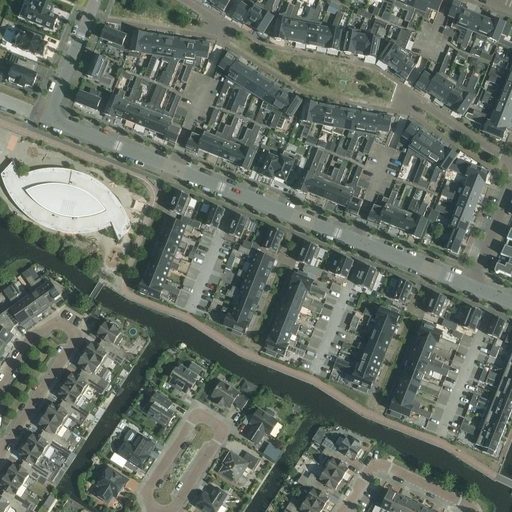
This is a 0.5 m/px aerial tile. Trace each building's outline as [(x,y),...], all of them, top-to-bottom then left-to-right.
[(31,7),(25,20),(53,31),(58,18),(50,15),(53,7),(41,3),(34,0),(31,7)] [(217,0),(215,5),(213,7),(223,13),(231,0),(217,0)] [(264,13),(254,29),(257,32),(257,33),(261,35),(262,35),(263,35),(274,18),(273,18),(273,8),(276,0),(269,0),(267,7),(264,13)] [(384,0),(383,3),(388,5),(384,14),(390,16),(393,7),(395,2),(395,0),(384,0)] [(395,0),(395,2),(393,7),(403,11),(407,0),(395,0)] [(407,0),(403,11),(408,13),(405,22),(410,24),(419,0),(407,0)] [(419,0),(410,24),(408,30),(415,30),(416,24),(413,23),(416,16),(424,19),(426,14),(428,9),(427,9),(430,0),(419,0)] [(423,21),(410,53),(420,57),(425,59),(428,60),(442,66),(446,56),(453,40),(456,31),(464,11),(466,6),(455,2),(451,0),(430,0),(427,9),(426,14),(424,19),(423,20),(423,21)] [(242,5),(233,19),(243,26),(245,24),(256,7),(256,6),(250,2),(247,8),(242,5)] [(256,7),(245,24),(254,29),(264,13),(267,7),(257,3),(256,6),(256,7)] [(331,3),(327,12),(337,16),(341,7),(331,3)] [(278,20),(274,39),(275,40),(276,41),(280,42),(281,41),(285,42),(290,20),(295,7),(289,4),(286,14),(282,15),(280,15),(278,20)] [(290,20),(285,42),(296,44),(300,22),(301,20),(297,18),(297,17),(300,9),(295,7),(290,20)] [(375,8),(372,16),(376,17),(377,18),(380,10),(375,8)] [(300,22),(296,44),(307,46),(311,24),(316,11),(311,9),(308,18),(304,20),(302,18),(301,20),(300,22)] [(311,24),(307,46),(317,48),(321,28),(323,24),(320,23),(319,20),(322,11),(317,9),(316,11),(311,24)] [(359,10),(357,15),(365,19),(367,13),(359,10)] [(464,11),(456,31),(459,32),(460,35),(457,43),(462,45),(474,15),(464,11)] [(332,30),(328,50),(332,51),(332,52),(336,53),(338,52),(339,52),(343,32),(340,27),(344,16),(338,13),(332,30)] [(462,45),(461,47),(466,49),(473,33),(478,35),(484,19),(474,15),(462,45)] [(478,35),(476,39),(486,43),(488,39),(494,23),(491,21),(491,20),(485,17),(484,19),(478,35)] [(369,38),(365,57),(369,58),(370,60),(374,60),(375,59),(377,60),(380,39),(381,38),(377,36),(380,28),(382,23),(376,20),(369,38)] [(488,39),(487,42),(497,46),(498,45),(499,43),(502,35),(506,24),(505,24),(504,23),(501,21),(499,22),(495,20),(494,23),(488,39)] [(17,31),(11,45),(24,50),(23,51),(36,56),(36,55),(44,57),(49,44),(43,42),(46,37),(24,28),(22,34),(17,31)] [(106,28),(102,40),(109,42),(108,46),(127,53),(131,38),(127,37),(106,28)] [(321,28),(317,48),(328,50),(332,30),(321,28)] [(347,33),(344,53),(345,53),(346,54),(349,55),(351,54),(355,55),(359,36),(360,31),(349,29),(347,33)] [(390,44),(379,61),(380,61),(381,63),(384,65),(385,65),(389,67),(400,51),(405,37),(407,32),(402,30),(397,42),(392,40),(390,44)] [(131,38),(127,53),(129,54),(129,57),(141,59),(141,58),(142,55),(142,54),(146,35),(141,34),(141,33),(137,32),(135,33),(134,33),(133,39),(131,38)] [(146,35),(142,54),(153,56),(156,37),(146,35)] [(147,72),(145,78),(150,80),(157,61),(163,58),(167,38),(167,36),(160,35),(160,37),(156,37),(153,56),(153,58),(151,62),(150,65),(147,72)] [(499,43),(498,45),(503,47),(511,50),(511,43),(505,41),(506,37),(502,35),(499,43)] [(359,36),(355,55),(365,57),(369,38),(359,36)] [(400,51),(389,67),(398,73),(406,61),(408,58),(410,53),(406,50),(410,39),(405,37),(400,51)] [(164,72),(159,84),(164,86),(174,60),(178,40),(167,38),(163,58),(162,62),(169,64),(166,73),(164,72)] [(174,60),(164,86),(169,88),(179,63),(181,61),(185,61),(188,42),(178,40),(174,60)] [(187,67),(182,83),(187,85),(193,71),(194,68),(195,65),(199,44),(188,42),(185,61),(185,63),(184,66),(187,67)] [(195,65),(194,68),(200,71),(202,66),(203,59),(208,60),(211,43),(199,42),(199,44),(195,65)] [(472,49),(470,54),(480,58),(482,53),(472,49)] [(459,53),(457,58),(467,62),(469,57),(459,53)] [(482,53),(480,58),(491,62),(493,57),(482,53)] [(229,54),(220,69),(230,75),(238,62),(239,60),(229,54)] [(13,56),(10,65),(15,67),(11,79),(17,82),(16,85),(25,89),(26,85),(33,88),(34,86),(37,78),(38,75),(31,72),(34,64),(13,56)] [(95,56),(87,77),(89,77),(89,79),(110,87),(113,81),(103,77),(109,62),(95,56)] [(436,80),(427,93),(436,99),(447,82),(449,77),(445,74),(452,58),(446,56),(442,66),(442,67),(439,75),(439,76),(436,80)] [(497,56),(494,64),(497,65),(502,61),(509,64),(507,71),(511,73),(511,61),(506,59),(497,56)] [(398,73),(396,75),(406,81),(416,67),(406,61),(398,73)] [(230,75),(227,79),(236,85),(247,68),(238,62),(230,75)] [(239,91),(231,112),(236,114),(237,114),(240,107),(246,89),(256,74),(247,68),(236,85),(234,89),(239,91)] [(492,68),(489,76),(491,77),(511,85),(511,73),(507,71),(504,78),(503,78),(496,76),(495,70),(492,68)] [(178,108),(165,141),(175,145),(176,146),(187,150),(197,154),(207,130),(208,126),(211,119),(215,111),(216,108),(221,95),(225,84),(212,79),(208,77),(204,76),(193,71),(187,85),(182,98),(178,108)] [(456,88),(445,104),(453,110),(454,110),(465,94),(467,89),(463,86),(467,74),(462,72),(458,83),(456,88)] [(124,73),(121,79),(128,82),(130,75),(124,73)] [(426,73),(416,88),(426,95),(427,93),(436,80),(426,73)] [(246,89),(240,107),(244,108),(249,95),(252,95),(254,96),(265,79),(256,74),(246,89)] [(447,82),(436,99),(445,104),(456,88),(458,83),(450,78),(449,77),(447,82)] [(465,94),(454,110),(457,113),(458,114),(461,117),(462,116),(463,117),(477,96),(476,96),(474,90),(478,79),(472,77),(467,89),(465,94)] [(511,85),(491,77),(489,82),(499,86),(500,89),(499,92),(511,96),(511,85)] [(125,97),(116,119),(122,122),(122,120),(126,121),(138,91),(141,85),(142,80),(137,78),(130,98),(128,98),(125,97)] [(265,79),(254,96),(264,102),(274,87),(275,85),(265,79)] [(136,125),(135,127),(141,129),(142,128),(146,129),(163,88),(157,86),(151,103),(147,105),(144,104),(136,125)] [(264,102),(261,109),(266,111),(269,105),(273,108),(282,92),(274,87),(264,102)] [(163,88),(146,129),(150,131),(149,133),(156,135),(156,133),(165,112),(162,111),(161,107),(168,90),(163,88)] [(81,93),(77,104),(97,112),(99,106),(105,108),(109,97),(92,90),(89,96),(81,93)] [(112,96),(105,115),(106,115),(106,117),(110,118),(111,118),(116,119),(125,97),(126,93),(120,91),(117,98),(112,96)] [(138,91),(126,121),(136,125),(144,104),(140,102),(143,93),(138,91)] [(276,115),(271,128),(276,130),(276,129),(283,113),(293,97),(283,91),(282,92),(273,108),(271,112),(276,115)] [(486,92),(484,97),(511,108),(511,96),(499,92),(498,96),(496,96),(486,92)] [(165,112),(156,133),(166,137),(171,125),(178,108),(182,97),(177,95),(169,114),(165,112)] [(283,113),(276,129),(282,131),(286,121),(291,123),(292,120),(303,103),(302,102),(301,101),(298,99),(297,99),(293,97),(283,113)] [(511,108),(484,97),(482,102),(492,106),(490,112),(511,120),(511,116),(511,108)] [(302,122),(300,126),(305,128),(301,138),(307,140),(308,137),(313,124),(317,105),(313,104),(312,103),(308,102),(307,103),(306,103),(302,122)] [(317,105),(313,124),(324,126),(325,122),(328,107),(318,105),(317,105)] [(324,126),(322,131),(332,135),(334,129),(338,109),(328,107),(325,122),(324,126)] [(334,129),(332,135),(333,133),(342,137),(343,137),(345,131),(349,111),(339,109),(338,109),(334,129)] [(215,111),(211,119),(216,121),(220,112),(215,111)] [(349,111),(345,131),(350,132),(348,138),(352,140),(356,131),(359,113),(350,111),(349,111)] [(474,111),(472,116),(475,117),(507,130),(511,120),(490,112),(488,116),(474,111)] [(249,113),(247,119),(253,121),(255,115),(249,113)] [(352,140),(348,151),(353,153),(359,139),(362,138),(364,138),(365,139),(366,135),(367,130),(370,115),(359,113),(356,131),(352,140)] [(467,114),(465,118),(469,121),(473,122),(475,117),(472,116),(467,114)] [(368,142),(365,150),(371,152),(375,142),(377,137),(380,117),(370,115),(367,130),(366,135),(365,139),(366,139),(368,142)] [(380,117),(377,137),(378,132),(389,134),(392,118),(381,115),(380,117)] [(231,127),(219,158),(229,162),(237,141),(235,140),(233,136),(240,119),(235,117),(231,127)] [(507,130),(475,117),(473,122),(482,126),(479,131),(491,136),(490,138),(500,141),(501,140),(503,140),(503,139),(504,139),(506,135),(505,134),(507,130)] [(413,124),(403,138),(413,144),(422,132),(423,130),(413,124)] [(216,137),(209,154),(219,158),(231,127),(226,125),(223,134),(218,132),(216,137)] [(239,166),(238,168),(242,169),(243,171),(247,172),(248,172),(249,172),(258,149),(254,147),(254,146),(261,127),(255,125),(253,131),(239,166)] [(237,141),(229,162),(239,166),(253,131),(248,130),(244,140),(241,142),(237,141)] [(407,155),(403,165),(408,168),(412,158),(416,156),(418,158),(419,154),(430,138),(422,132),(413,144),(410,148),(409,149),(408,151),(407,154),(407,155)] [(204,138),(199,150),(204,152),(209,154),(216,137),(206,133),(204,138)] [(307,140),(306,142),(316,146),(318,140),(308,137),(307,140)] [(421,163),(413,184),(418,186),(420,181),(428,161),(428,160),(439,144),(430,138),(419,154),(418,158),(420,160),(421,163)] [(320,141),(318,146),(326,150),(328,144),(320,141)] [(329,142),(326,150),(334,153),(337,146),(329,142)] [(357,187),(346,213),(357,217),(368,222),(379,226),(381,222),(389,200),(390,199),(392,192),(403,165),(407,155),(407,154),(392,149),(375,142),(371,152),(369,156),(364,169),(357,187)] [(439,144),(428,160),(428,161),(437,166),(448,150),(439,144)] [(318,150),(315,158),(321,160),(322,157),(324,152),(318,150)] [(437,166),(431,182),(437,184),(440,174),(445,176),(446,173),(449,169),(454,162),(458,156),(457,156),(456,154),(453,152),(452,152),(448,150),(437,166)] [(264,151),(260,162),(265,165),(261,176),(264,177),(263,178),(270,181),(271,180),(274,181),(275,178),(282,160),(281,160),(269,155),(270,153),(264,151)] [(282,160),(275,178),(286,183),(291,171),(296,174),(303,157),(296,154),(295,156),(285,152),(282,160)] [(304,172),(296,191),(298,191),(298,193),(302,194),(303,194),(307,195),(308,193),(320,163),(321,160),(315,158),(309,174),(304,172)] [(454,162),(449,169),(453,171),(470,178),(485,184),(487,180),(488,180),(490,176),(489,175),(490,173),(466,164),(464,169),(455,166),(456,163),(454,162)] [(14,164),(3,176),(5,181),(8,189),(12,197),(17,204),(22,210),(31,217),(39,223),(48,227),(57,231),(67,233),(78,233),(88,233),(98,231),(100,230),(100,228),(106,226),(108,227),(112,225),(119,241),(119,240),(130,228),(129,225),(129,224),(128,224),(128,223),(124,213),(121,207),(114,199),(107,191),(100,185),(91,180),(83,176),(76,174),(65,172),(55,171),(45,172),(35,174),(33,174),(33,177),(27,178),(25,177),(21,179),(14,163),(14,164)] [(320,163),(308,193),(318,197),(327,176),(321,174),(325,165),(320,163)] [(340,171),(328,201),(338,205),(344,188),(342,187),(340,184),(346,169),(342,167),(340,171)] [(344,188),(338,205),(348,209),(356,187),(364,169),(359,167),(352,184),(349,186),(346,185),(345,188),(344,188)] [(327,176),(318,197),(328,201),(340,171),(335,169),(331,178),(327,176)] [(466,188),(481,194),(485,184),(470,178),(466,188)] [(420,181),(418,186),(428,190),(430,185),(420,181)] [(454,195),(477,204),(481,194),(466,188),(458,185),(454,195)] [(444,191),(442,196),(456,201),(454,206),(458,208),(473,214),(477,204),(454,195),(449,193),(444,191)] [(170,211),(170,212),(183,217),(180,223),(191,227),(194,221),(185,218),(192,199),(189,198),(189,197),(190,197),(178,192),(178,193),(171,211),(170,211)] [(389,200),(381,222),(391,226),(397,209),(393,207),(398,194),(392,192),(390,199),(389,200)] [(407,213),(401,230),(410,234),(417,217),(419,212),(415,210),(418,202),(412,200),(410,206),(407,213)] [(410,234),(410,236),(414,238),(414,239),(418,240),(419,240),(421,240),(428,221),(423,219),(429,206),(423,203),(419,212),(417,217),(410,234)] [(206,225),(206,226),(218,231),(226,211),(214,206),(214,207),(213,208),(210,206),(207,214),(210,215),(206,226),(206,225)] [(455,213),(442,208),(440,213),(446,215),(469,224),(473,214),(458,208),(455,213)] [(397,209),(391,226),(401,230),(407,213),(397,209)] [(440,213),(435,211),(433,210),(429,220),(436,223),(440,213)] [(446,215),(444,220),(451,223),(449,228),(465,234),(469,224),(446,215)] [(229,235),(241,240),(241,239),(245,229),(248,230),(251,223),(248,221),(249,221),(249,220),(237,216),(230,235),(229,235)] [(168,218),(164,229),(183,237),(186,231),(193,234),(195,229),(191,227),(180,223),(168,218)] [(194,221),(191,227),(195,229),(199,230),(202,224),(194,221)] [(446,227),(444,232),(450,234),(444,250),(457,255),(465,234),(449,228),(446,227)] [(164,229),(159,239),(179,247),(187,250),(189,245),(181,242),(183,237),(164,229)] [(269,230),(262,248),(277,254),(277,253),(284,235),(285,234),(273,230),(273,231),(269,230)] [(159,239),(155,250),(175,258),(177,252),(185,255),(187,250),(179,247),(159,239)] [(245,241),(243,247),(251,251),(253,245),(245,241)] [(299,262),(299,263),(305,265),(303,271),(320,278),(322,272),(310,267),(311,267),(315,256),(318,258),(321,250),(318,249),(318,248),(306,243),(306,244),(299,262)] [(504,250),(501,256),(511,260),(511,249),(505,246),(504,250)] [(241,247),(239,252),(254,258),(252,264),(272,272),(276,261),(254,252),(251,251),(243,247),(241,247)] [(155,250),(151,261),(171,268),(178,271),(180,266),(173,263),(175,258),(155,250)] [(335,256),(329,273),(332,274),(347,280),(347,279),(354,262),(354,263),(354,262),(342,257),(342,258),(342,259),(335,256)] [(495,270),(495,271),(495,272),(495,273),(496,273),(496,274),(497,274),(498,274),(499,273),(511,278),(511,260),(510,266),(499,262),(496,271),(495,270)] [(151,261),(147,271),(166,279),(171,268),(151,261)] [(252,264),(247,274),(267,282),(272,272),(252,264)] [(358,286),(373,292),(380,274),(377,272),(377,271),(366,267),(365,267),(366,267),(358,286)] [(28,271),(23,275),(26,279),(36,293),(31,296),(43,313),(48,310),(48,308),(51,305),(36,282),(31,276),(28,271)] [(147,271),(143,282),(171,293),(179,296),(181,291),(164,285),(166,279),(147,271)] [(240,271),(238,276),(245,279),(243,285),(263,293),(267,282),(247,274),(240,271)] [(294,274),(290,285),(308,292),(324,299),(327,294),(310,287),(313,281),(314,278),(307,275),(298,271),(296,275),(294,274)] [(322,272),(320,278),(326,280),(328,275),(322,272)] [(36,273),(31,276),(36,282),(40,279),(36,273)] [(36,282),(51,305),(55,302),(56,303),(57,303),(62,300),(62,299),(60,296),(65,292),(63,289),(52,282),(47,275),(40,279),(36,282)] [(398,281),(391,299),(406,305),(413,286),(402,281),(401,282),(398,281)] [(144,283),(139,293),(159,301),(161,295),(169,298),(171,293),(143,282),(142,282),(144,283)] [(15,284),(9,288),(16,296),(32,319),(36,316),(36,317),(37,317),(43,313),(31,296),(27,299),(25,299),(15,284)] [(233,287),(231,292),(259,303),(263,293),(243,285),(241,290),(233,287)] [(290,285),(286,296),(312,306),(314,301),(306,298),(308,292),(290,285)] [(15,308),(2,316),(14,328),(20,324),(22,327),(23,327),(28,323),(29,322),(28,321),(32,319),(16,296),(9,288),(4,292),(10,301),(15,308)] [(229,291),(227,296),(234,299),(232,305),(235,306),(255,314),(259,303),(231,292),(229,291)] [(377,292),(374,299),(379,301),(382,295),(377,292)] [(428,313),(427,314),(439,319),(439,318),(443,307),(446,309),(449,301),(446,300),(447,299),(435,294),(435,295),(428,313)] [(286,296),(282,306),(300,313),(302,308),(320,315),(322,310),(312,306),(286,296)] [(224,308),(222,313),(250,324),(255,314),(235,306),(232,312),(224,308)] [(282,306),(277,317),(296,324),(300,313),(282,306)] [(366,309),(364,314),(371,317),(397,327),(399,322),(398,322),(400,316),(398,315),(399,312),(390,308),(389,311),(382,309),(379,315),(376,313),(366,309)] [(468,308),(460,327),(475,333),(475,332),(482,314),(483,313),(471,308),(471,309),(471,310),(468,308)] [(222,313),(220,318),(227,321),(225,327),(233,331),(232,333),(242,337),(243,334),(245,335),(247,328),(249,329),(250,324),(222,313)] [(0,341),(6,346),(8,342),(9,342),(11,342),(14,337),(14,336),(13,335),(10,334),(14,328),(2,316),(0,320),(0,341)] [(277,317),(273,327),(292,335),(296,336),(300,326),(296,324),(277,317)] [(371,317),(367,328),(392,338),(397,327),(371,317)] [(487,335),(499,340),(499,339),(502,331),(505,332),(508,325),(505,323),(506,323),(506,322),(494,317),(494,318),(488,335),(487,335)] [(444,320),(442,326),(449,329),(451,323),(444,320)] [(425,326),(420,337),(452,349),(457,351),(459,346),(441,339),(443,333),(436,330),(437,327),(428,323),(426,326),(425,326)] [(451,323),(449,329),(455,331),(456,332),(458,326),(451,323)] [(105,324),(99,335),(102,337),(101,338),(104,341),(102,344),(123,358),(127,352),(118,347),(123,339),(123,337),(120,335),(121,334),(118,333),(119,331),(118,330),(119,329),(119,327),(118,326),(115,324),(113,324),(111,324),(110,325),(109,325),(108,326),(105,324)] [(273,327),(269,338),(295,348),(297,343),(289,340),(292,335),(273,327)] [(367,328),(365,333),(372,336),(370,341),(388,348),(392,338),(367,328)] [(455,331),(452,337),(461,341),(464,335),(456,332),(455,331)] [(419,336),(415,347),(433,354),(435,348),(450,354),(452,349),(420,337),(419,336)] [(269,343),(266,349),(268,350),(266,354),(276,358),(277,354),(284,357),(287,351),(304,358),(306,353),(300,350),(295,348),(269,338),(268,342),(269,343)] [(360,344),(358,349),(361,350),(384,359),(388,348),(370,341),(368,347),(360,344)] [(88,347),(85,352),(85,353),(86,354),(86,355),(103,366),(109,358),(121,366),(126,359),(123,358),(102,344),(100,348),(96,345),(95,347),(92,345),(90,348),(89,347),(88,347)] [(415,347),(410,357),(429,364),(442,370),(444,365),(435,361),(437,355),(433,354),(415,347)] [(361,350),(357,361),(380,370),(384,359),(361,350)] [(86,355),(79,365),(82,367),(81,369),(85,371),(83,375),(107,390),(110,384),(102,379),(108,369),(103,366),(86,355)] [(410,357),(406,368),(424,375),(429,377),(431,371),(447,377),(449,372),(442,370),(429,364),(410,357)] [(508,358),(503,370),(506,371),(511,373),(511,359),(508,358)] [(337,359),(335,364),(376,380),(380,370),(357,361),(355,365),(354,366),(337,359)] [(193,363),(189,370),(199,376),(203,370),(193,363)] [(335,364),(333,369),(354,378),(352,384),(359,386),(357,390),(367,394),(368,390),(370,391),(373,384),(374,384),(376,380),(335,364)] [(173,378),(170,383),(187,394),(190,389),(192,390),(196,383),(194,382),(198,377),(181,366),(178,371),(176,370),(172,377),(173,378)] [(406,368),(402,378),(420,386),(440,394),(442,389),(422,381),(424,375),(406,368)] [(490,373),(488,378),(501,384),(511,387),(511,373),(506,371),(503,370),(500,376),(499,376),(490,373)] [(73,375),(66,385),(84,397),(90,387),(103,395),(107,390),(83,375),(80,378),(77,375),(75,377),(73,375)] [(482,376),(479,382),(486,384),(488,378),(482,376)] [(402,378),(398,389),(416,396),(418,391),(438,399),(440,394),(420,386),(402,378)] [(511,387),(501,384),(488,378),(486,384),(499,389),(497,396),(511,401),(511,387)] [(222,382),(212,397),(218,401),(216,404),(223,408),(224,405),(230,409),(234,403),(237,405),(236,407),(242,411),(249,400),(243,396),(243,397),(239,395),(240,394),(222,382)] [(66,385),(60,395),(62,397),(61,399),(65,401),(63,405),(87,420),(91,414),(78,406),(84,397),(66,385)] [(398,389),(394,400),(395,400),(413,407),(419,410),(421,405),(414,402),(416,396),(398,389)] [(154,407),(148,416),(167,428),(164,432),(176,414),(169,410),(168,408),(167,407),(170,403),(172,405),(173,404),(157,394),(150,405),(154,407)] [(490,402),(480,398),(478,403),(488,407),(492,408),(510,416),(511,411),(511,401),(497,396),(493,395),(490,402)] [(395,400),(390,411),(392,412),(391,416),(400,419),(402,416),(409,418),(411,412),(430,420),(432,415),(419,410),(413,407),(395,400)] [(49,408),(46,412),(46,414),(47,414),(46,416),(64,427),(70,418),(75,422),(83,427),(87,420),(63,405),(61,408),(57,406),(56,407),(53,405),(51,408),(50,408),(49,408)] [(488,407),(483,419),(505,428),(510,416),(492,408),(488,407)] [(252,430),(247,438),(258,445),(266,434),(269,437),(279,422),(273,418),(275,416),(274,414),(269,410),(267,411),(265,414),(259,410),(250,424),(255,427),(253,430),(252,430)] [(46,416),(40,426),(43,428),(42,429),(46,432),(44,435),(65,449),(67,450),(71,445),(58,436),(64,427),(46,416)] [(483,419),(478,431),(482,433),(501,440),(505,428),(483,419)] [(462,425),(460,431),(475,437),(477,440),(475,445),(484,448),(483,452),(493,456),(495,453),(501,440),(482,433),(478,431),(469,427),(462,425)] [(126,442),(118,455),(123,458),(128,461),(125,466),(136,473),(139,469),(140,469),(149,456),(156,445),(151,442),(140,435),(132,430),(125,441),(126,442)] [(29,438),(27,443),(27,444),(28,445),(27,446),(45,457),(49,460),(55,450),(56,451),(56,453),(63,457),(67,450),(65,449),(44,435),(41,438),(38,436),(36,438),(33,436),(32,439),(31,438),(29,438)] [(327,439),(322,446),(326,449),(326,448),(345,461),(348,458),(351,460),(352,458),(355,460),(357,457),(359,458),(363,452),(361,451),(362,450),(359,448),(360,446),(360,444),(360,442),(359,441),(356,439),(354,439),(352,439),(351,441),(351,440),(350,442),(345,439),(339,447),(327,439)] [(27,446),(20,456),(23,458),(22,459),(26,462),(24,465),(42,477),(48,481),(52,473),(46,469),(44,470),(38,466),(45,457),(27,446)] [(328,457),(322,467),(327,470),(342,480),(349,470),(346,468),(347,467),(343,464),(345,461),(326,448),(326,449),(322,454),(328,457)] [(67,450),(63,457),(68,460),(72,453),(67,450)] [(228,461),(220,473),(237,484),(247,467),(253,471),(259,461),(248,453),(243,461),(231,453),(226,461),(227,461),(228,461)] [(14,466),(7,476),(23,486),(30,476),(38,482),(42,477),(24,465),(22,469),(18,466),(17,468),(14,466)] [(100,489),(96,496),(109,504),(114,497),(117,499),(124,487),(125,488),(129,481),(110,468),(98,487),(100,489)] [(308,479),(308,480),(326,491),(328,488),(332,490),(333,489),(336,490),(342,480),(327,470),(321,480),(312,474),(308,479)] [(7,476),(1,486),(4,488),(3,490),(7,492),(5,495),(22,507),(22,506),(26,501),(17,495),(23,486),(7,476)] [(303,476),(298,483),(304,487),(307,487),(312,490),(306,500),(323,511),(324,509),(325,511),(329,505),(327,503),(329,501),(326,499),(327,497),(324,494),(326,491),(308,480),(308,479),(303,476)] [(198,504),(197,507),(204,511),(218,511),(223,505),(221,504),(227,495),(217,489),(213,495),(214,495),(212,498),(205,494),(203,497),(202,498),(200,499),(199,500),(199,502),(198,504)] [(380,511),(393,511),(400,497),(390,492),(388,494),(383,492),(381,495),(381,504),(383,505),(382,509),(380,511)] [(0,511),(8,511),(11,508),(16,511),(30,511),(28,510),(22,506),(22,507),(5,495),(2,499),(0,497),(0,511)] [(393,511),(406,511),(411,502),(400,497),(393,511)] [(291,504),(287,509),(291,511),(321,511),(323,511),(306,500),(300,509),(291,504)] [(32,505),(26,501),(22,506),(28,510),(32,505)] [(411,502),(406,511),(418,511),(421,507),(411,502)]
